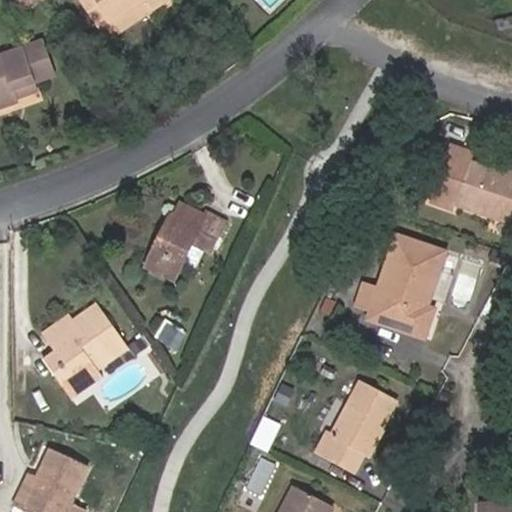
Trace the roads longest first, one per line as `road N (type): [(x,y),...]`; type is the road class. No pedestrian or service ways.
road 1 (residential): [(0,209),(115,170),(220,113),(320,27),(450,89),(511,105)]
road 2 (residential): [(511,439),(469,431),(426,511)]
